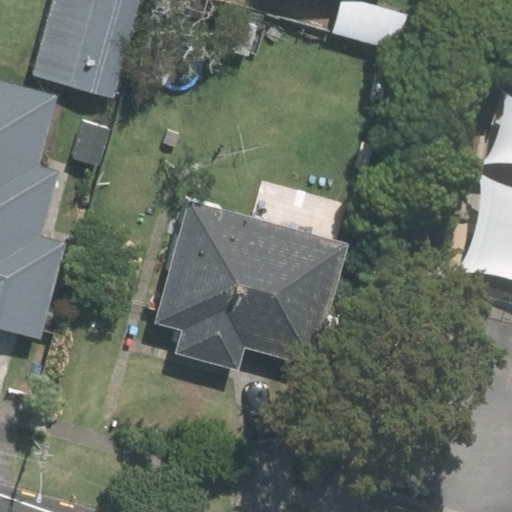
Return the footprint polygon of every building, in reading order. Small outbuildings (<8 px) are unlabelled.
[(137,0),(46,0),(29,68),(116,89),(137,0)] [(213,0),(210,0),(199,38),(289,63),(300,25),(213,0)] [(385,0),(334,0),(328,25),(405,47),(416,9),(385,0)] [(60,88),(0,72),(0,318),(44,330),(69,235),(44,228),(61,163),(42,158),(60,88)] [(174,344),(241,363),(247,341),(308,358),(342,237),(188,193),(154,315),(180,322),(174,344)]
